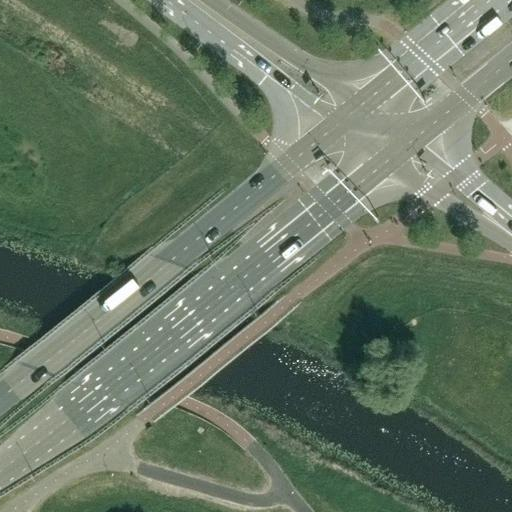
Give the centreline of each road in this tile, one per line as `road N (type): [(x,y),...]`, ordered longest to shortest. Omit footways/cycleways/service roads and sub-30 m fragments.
road 1 (primary): [(0,467),(105,394),(384,158)]
road 2 (primary): [(332,121),(178,257),(0,395)]
road 3 (secondary): [(171,0),(332,121)]
road 4 (secondary): [(357,100),(208,0)]
road 5 (primary): [(485,0),(357,100)]
road 6 (tertiary): [(384,158),(511,241)]
road 7 (tertiary): [(511,223),(410,136)]
road 8 (primary): [(410,136),(511,56)]
